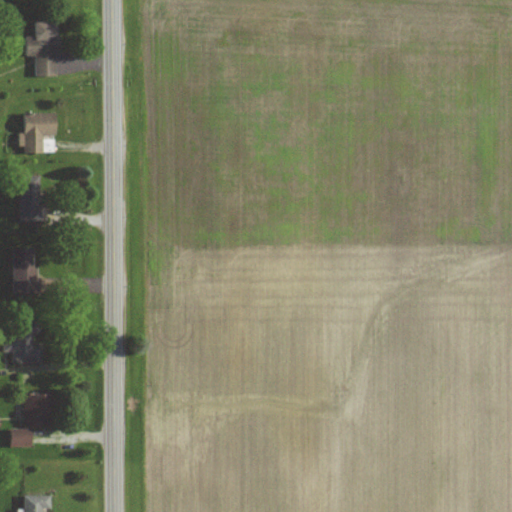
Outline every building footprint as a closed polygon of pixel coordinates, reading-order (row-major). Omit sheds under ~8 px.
[(22,56),(32,56),(31,76),(52,77),(52,50),(56,50),(57,36),(53,36),(54,21),(31,21),(30,36),(23,36),(22,56)] [(51,113),(19,114),(19,133),(15,133),(15,147),(20,147),(21,154),(40,153),(39,136),(52,135),(51,113)] [(37,176),(13,176),(13,221),(37,221),(37,176)] [(8,295),(33,295),(33,250),(8,250),(8,295)] [(37,363),(37,347),(30,347),(31,321),(9,321),(8,333),(0,333),(0,351),(9,352),(9,363),(37,363)] [(27,448),(27,430),(45,430),(45,395),(20,396),(21,429),(6,429),(6,448),(27,448)] [(48,497),(21,496),(20,510),(15,510),(14,511),(39,511),(40,509),(48,510),(48,497)]
